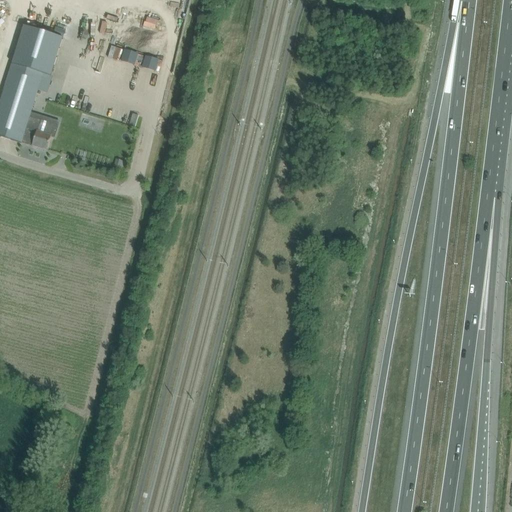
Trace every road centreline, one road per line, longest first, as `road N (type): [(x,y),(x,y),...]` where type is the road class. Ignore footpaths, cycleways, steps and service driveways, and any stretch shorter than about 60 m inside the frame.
road 1 (motorway): [(468,2),(440,91),(357,511)]
road 2 (motorway): [(468,2),(433,314),(400,511)]
road 3 (motorway): [(443,511),(488,192)]
road 4 (motorway): [(474,511),(488,192)]
road 5 (motorway): [(488,192),(510,0)]
